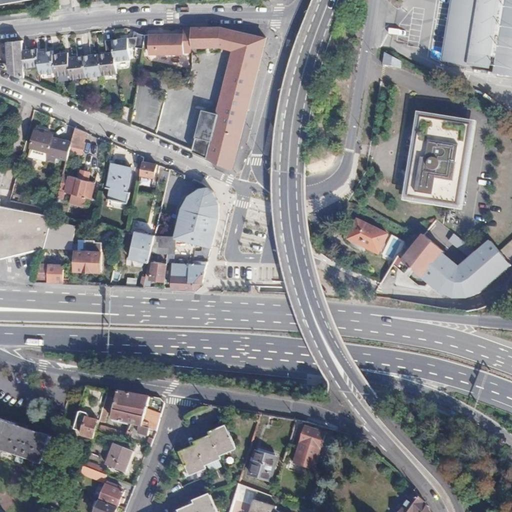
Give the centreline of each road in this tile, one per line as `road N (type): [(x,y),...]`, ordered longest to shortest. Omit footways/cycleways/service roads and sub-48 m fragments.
road 1 (secondary): [(357,395),(306,297),(291,220),(292,117),(330,0)]
road 2 (primary): [(0,334),(309,352)]
road 3 (residential): [(0,85),(263,194)]
road 4 (residential): [(263,194),(313,196),(343,171),(370,0)]
road 5 (unclassified): [(181,389),(327,421),(412,463)]
road 6 (primary): [(511,359),(446,336),(284,314)]
road 7 (primary): [(511,324),(284,314)]
road 8 (primary): [(309,352),(460,415),(511,451)]
road 9 (primary): [(309,352),(425,367),(511,393)]
road 10 (residential): [(294,19),(101,20)]
road 11 (unclassified): [(0,351),(42,367),(181,389)]
road 12 (residential): [(294,19),(253,157),(263,194)]
road 13 (primary): [(284,314),(132,308)]
road 14 (primary): [(132,308),(0,298)]
road 15 (secondary): [(132,308),(0,312)]
road 16 (residential): [(133,511),(181,389)]
